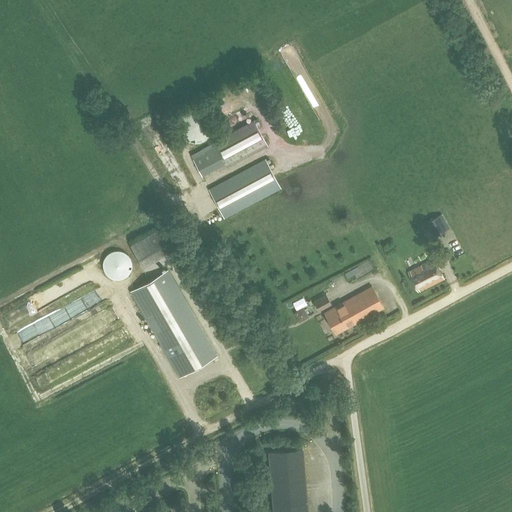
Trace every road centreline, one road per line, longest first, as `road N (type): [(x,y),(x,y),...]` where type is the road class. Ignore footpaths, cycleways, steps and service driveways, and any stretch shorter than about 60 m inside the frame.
road 1 (track): [(51,511),(511,266)]
road 2 (unclassified): [(223,453),(249,427),(299,422),(333,459),(334,511)]
road 3 (unclassified): [(366,511),(344,354)]
road 4 (unknown): [(180,387),(121,282)]
